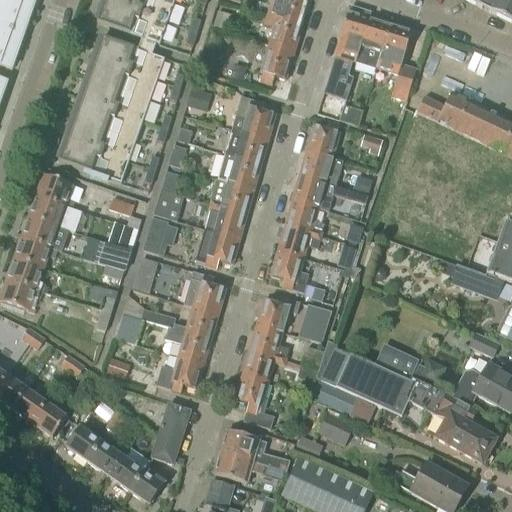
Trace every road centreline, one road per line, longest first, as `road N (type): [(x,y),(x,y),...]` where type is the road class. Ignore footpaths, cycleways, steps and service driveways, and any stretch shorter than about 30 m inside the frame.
road 1 (residential): [(175,511),(334,0)]
road 2 (residential): [(0,181),(64,0)]
